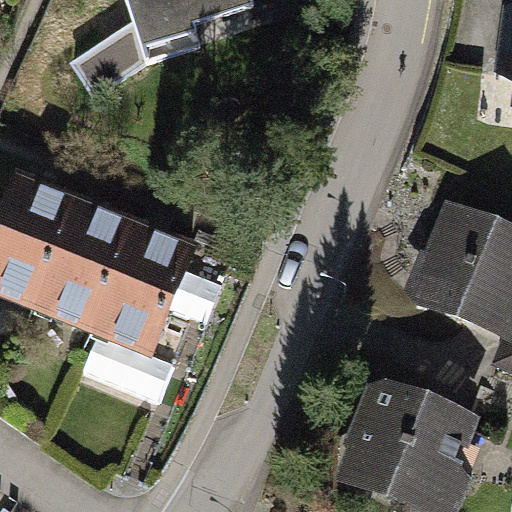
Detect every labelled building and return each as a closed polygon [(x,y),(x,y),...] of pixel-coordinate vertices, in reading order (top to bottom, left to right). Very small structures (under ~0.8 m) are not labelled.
[(125,0),(134,29),(73,67),(95,100),(146,66),(200,50),(195,29),(254,11),(250,0),(125,0)] [(72,222),(76,210),(38,195),(33,206),(13,198),(0,230),(0,281),(2,283),(0,286),(0,294),(36,309),(40,298),(72,222)] [(129,245),(133,234),(96,218),(91,230),(72,222),(40,298),(60,306),(55,317),(93,333),(98,321),(129,245)] [(511,241),(453,218),(437,256),(426,257),(420,264),(420,274),(427,283),(419,302),(510,338),(498,368),(511,373),(511,241)] [(112,340),(151,356),(191,257),(152,241),(147,252),(129,245),(98,321),(117,328),(112,340)] [(466,427),(382,394),(367,432),(357,433),(350,441),(351,451),(357,457),(349,478),(433,511),(466,427)]
